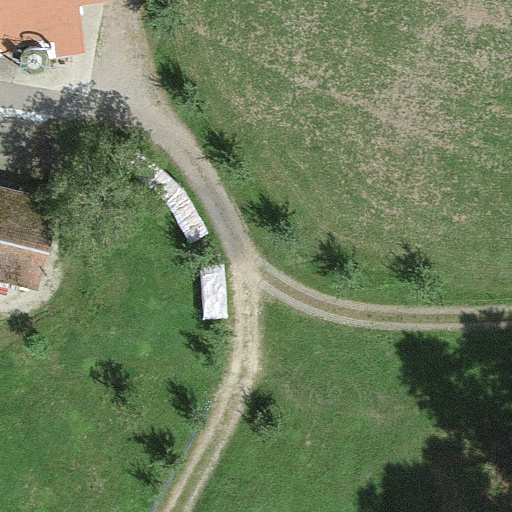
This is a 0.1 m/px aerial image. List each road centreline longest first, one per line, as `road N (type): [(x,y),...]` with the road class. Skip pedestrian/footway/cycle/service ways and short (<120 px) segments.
road 1 (track): [(0,98),(129,118),(163,135),(243,252),(277,287),(322,308),(370,319),(511,316)]
road 2 (track): [(243,252),(237,379),(173,511)]
